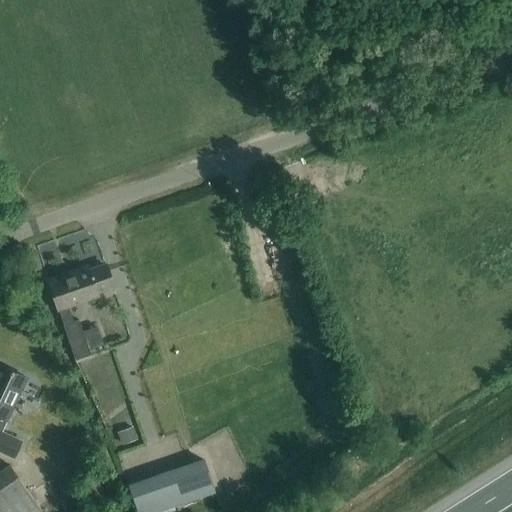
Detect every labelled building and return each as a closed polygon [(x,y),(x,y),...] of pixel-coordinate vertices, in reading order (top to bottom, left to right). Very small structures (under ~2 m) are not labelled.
[(92,272),(90,273),(87,265),(47,278),(75,359),(90,354),(78,319),(73,321),(68,306),(97,295),(91,277),(93,277),(92,272)] [(27,376),(0,363),(0,450),(13,456),(21,440),(1,431),(27,376)] [(62,441),(90,510),(107,504),(79,435),(62,441)] [(204,460),(189,465),(128,485),(136,511),(150,511),(214,491),(204,460)] [(0,471),(0,511),(36,511),(42,508),(11,464),(0,471)]
